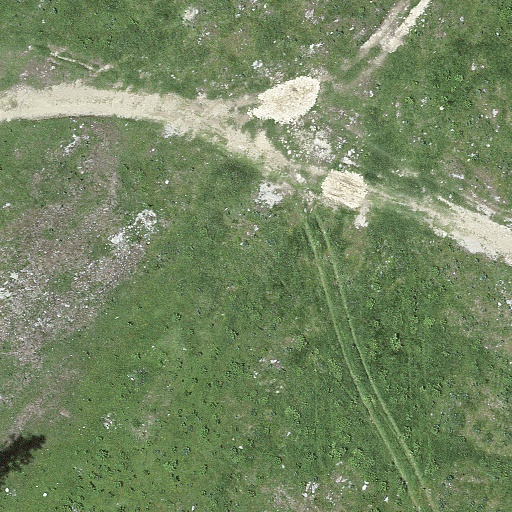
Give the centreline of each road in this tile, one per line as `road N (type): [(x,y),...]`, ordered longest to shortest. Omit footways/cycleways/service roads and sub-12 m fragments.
road 1 (track): [(173,116),(511,249)]
road 2 (track): [(173,116),(237,122),(307,105),(354,80),(426,0)]
road 3 (track): [(0,123),(173,116)]
